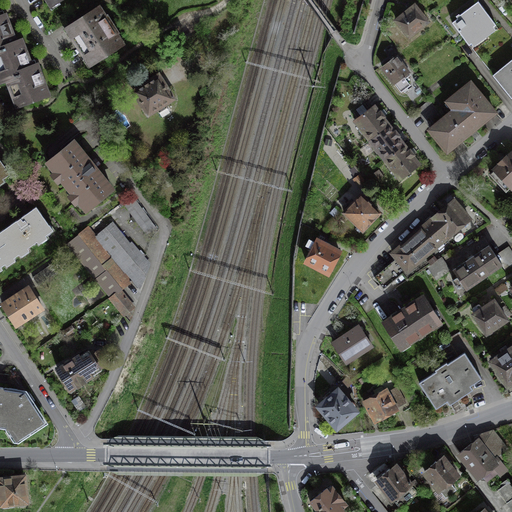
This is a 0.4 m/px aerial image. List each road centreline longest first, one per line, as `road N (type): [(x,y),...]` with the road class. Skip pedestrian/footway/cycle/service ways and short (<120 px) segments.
road 1 (residential): [(448,175),(367,251),(311,332),(302,378),(304,442),(293,456)]
road 2 (residential): [(70,455),(293,456)]
road 3 (residential): [(341,451),(436,434),(511,409)]
road 4 (residential): [(0,330),(66,432),(70,455)]
road 5 (residential): [(362,66),(448,175)]
